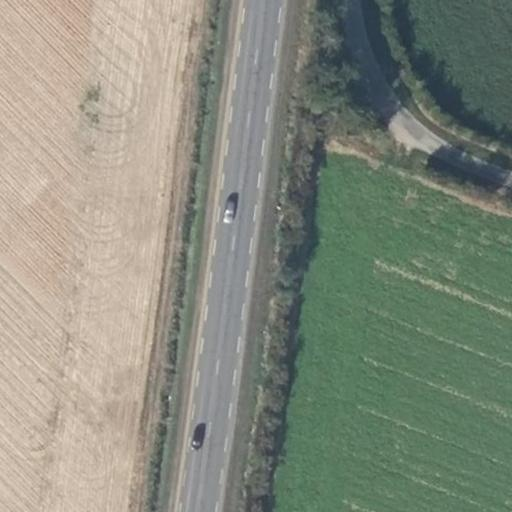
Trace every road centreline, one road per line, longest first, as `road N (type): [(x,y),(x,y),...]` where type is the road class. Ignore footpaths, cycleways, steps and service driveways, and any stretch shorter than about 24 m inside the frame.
road 1 (primary): [(261,0),(196,511)]
road 2 (unclassified): [(351,0),(378,93),(416,138),(511,180)]
